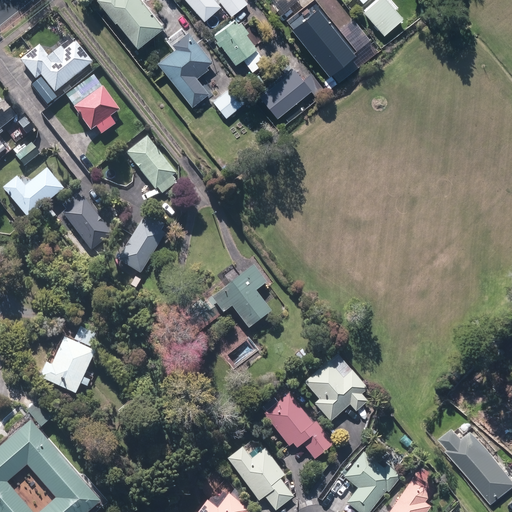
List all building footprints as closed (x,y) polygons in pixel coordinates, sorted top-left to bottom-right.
[(135,0),(93,0),(93,1),(110,23),(112,22),(130,46),(156,27),(135,0)] [(188,0),(203,18),(216,8),(209,0),(188,0)] [(240,0),(215,0),(229,17),(244,5),(240,0)] [(375,0),(361,13),(382,37),(401,20),(383,0),(375,0)] [(297,28),(333,74),(360,53),(323,7),(297,28)] [(238,24),(235,26),(232,21),(212,36),(234,65),(240,60),(249,73),(257,68),(254,64),(260,59),(253,51),(254,50),(243,36),(244,35),(245,34),(238,24)] [(193,26),(200,36),(206,32),(199,22),(193,26)] [(44,74),(57,92),(95,62),(78,41),(76,42),(70,34),(60,42),(64,46),(51,56),(42,44),(23,59),(38,79),(44,74)] [(208,63),(185,35),(169,47),(173,51),(156,65),(190,108),(205,96),(190,77),(208,63)] [(256,97),(273,119),(306,93),(309,97),(317,90),(306,75),(298,81),(290,70),(256,97)] [(254,78),(259,84),(265,79),(261,73),(254,78)] [(335,85),(329,77),(322,82),(328,90),(335,85)] [(215,101),(228,117),(251,98),(238,82),(215,101)] [(98,126),(104,134),(118,124),(113,116),(122,110),(106,87),(77,106),(94,130),(98,126)] [(45,100),(51,106),(56,102),(51,96),(45,100)] [(0,131),(20,115),(7,100),(0,105),(0,131)] [(119,138),(125,145),(134,139),(128,131),(119,138)] [(159,187),(164,193),(179,181),(174,176),(178,173),(149,136),(128,152),(158,189),(159,187)] [(14,150),(27,166),(42,153),(33,143),(25,149),(21,144),(14,150)] [(6,187),(32,218),(67,188),(50,168),(29,186),(20,176),(6,187)] [(65,213),(93,250),(114,234),(85,196),(83,198),(77,192),(63,202),(69,210),(65,213)] [(44,211),(51,219),(57,214),(50,206),(44,211)] [(120,260),(143,273),(166,233),(162,230),(166,225),(150,215),(147,220),(144,219),(120,260)] [(235,307),(252,328),(274,311),(259,290),(269,282),(256,265),(215,296),(213,294),(199,305),(212,321),(225,311),(227,313),(235,307)] [(40,377),(78,395),(100,351),(69,336),(54,365),(48,362),(40,377)] [(318,403),(332,420),(352,404),(357,411),(369,401),(363,394),(369,388),(355,370),(346,378),(332,361),(307,382),(322,400),(318,403)] [(305,444),(316,459),(335,444),(318,422),(315,424),(293,394),(267,413),(292,446),(295,444),(299,448),(305,444)] [(42,415),(49,422),(53,419),(46,411),(42,415)] [(0,511),(90,511),(105,500),(34,419),(0,448),(0,511)] [(449,452),(493,505),(511,488),(511,478),(474,433),(465,440),(456,430),(442,441),(451,451),(449,452)] [(268,496),(278,509),(296,496),(283,478),(288,475),(269,449),(266,451),(262,446),(252,454),(247,447),(231,459),(262,501),(268,496)] [(290,453),(286,449),(277,455),(293,476),(307,465),(295,449),(290,453)] [(349,503),(360,511),(370,511),(388,490),(390,492),(403,475),(390,465),(387,468),(366,452),(347,477),(361,488),(349,503)] [(428,511),(433,506),(427,502),(430,498),(428,489),(415,479),(392,511),(428,511)] [(203,511),(251,511),(253,510),(233,493),(221,507),(213,501),(203,511)]
